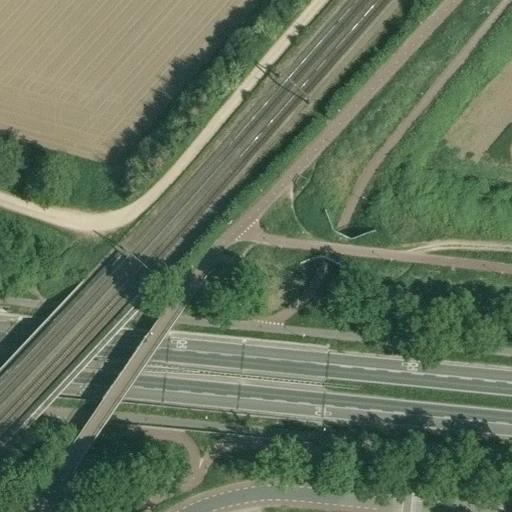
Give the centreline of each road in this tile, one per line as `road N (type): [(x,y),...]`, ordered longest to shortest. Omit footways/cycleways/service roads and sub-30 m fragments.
road 1 (primary): [(511,383),(0,333)]
road 2 (primary): [(0,374),(511,423)]
road 3 (track): [(321,0),(148,200),(123,219),(90,223)]
road 4 (tertiary): [(236,497),(290,493),(406,505)]
